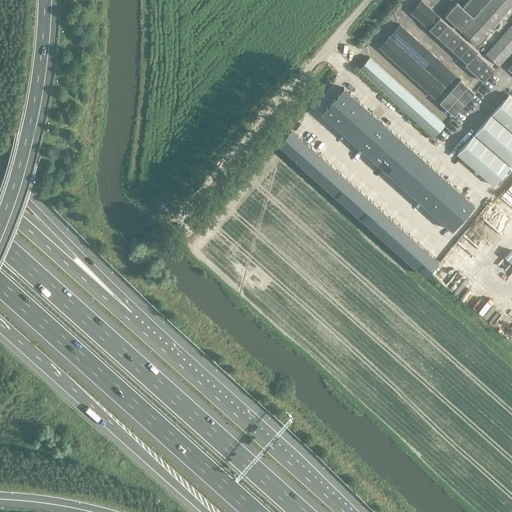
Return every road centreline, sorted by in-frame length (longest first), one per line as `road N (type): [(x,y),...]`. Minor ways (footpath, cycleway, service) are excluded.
road 1 (motorway): [(295,511),(0,246)]
road 2 (motorway): [(0,285),(253,511)]
road 3 (motorway): [(344,511),(129,317)]
road 4 (motorway): [(0,328),(207,511)]
road 5 (motorway): [(0,223),(37,91),(45,0)]
road 6 (motorway): [(129,317),(0,174)]
road 7 (motorway): [(129,317),(0,202)]
road 8 (unknown): [(339,34),(353,49),(372,52),(438,111)]
road 9 (unknown): [(442,157),(500,84),(511,53)]
